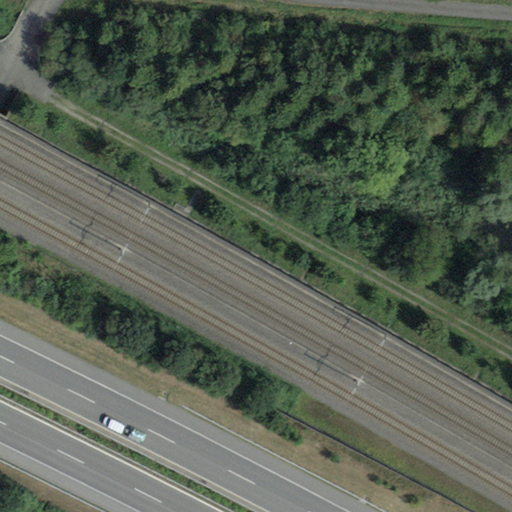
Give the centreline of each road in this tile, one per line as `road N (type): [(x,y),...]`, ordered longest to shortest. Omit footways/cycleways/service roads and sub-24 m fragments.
road 1 (track): [(7,76),(511,358)]
road 2 (motorway): [(302,511),(0,357)]
road 3 (motorway): [(0,424),(175,511)]
road 4 (unclassified): [(358,0),(511,17)]
